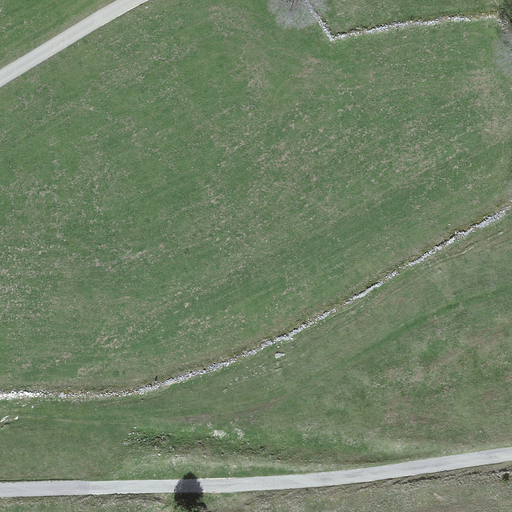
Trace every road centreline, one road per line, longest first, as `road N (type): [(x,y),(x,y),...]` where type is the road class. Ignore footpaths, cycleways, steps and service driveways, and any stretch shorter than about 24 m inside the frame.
road 1 (unclassified): [(511,455),(244,484),(0,490)]
road 2 (unclassified): [(0,85),(153,0)]
